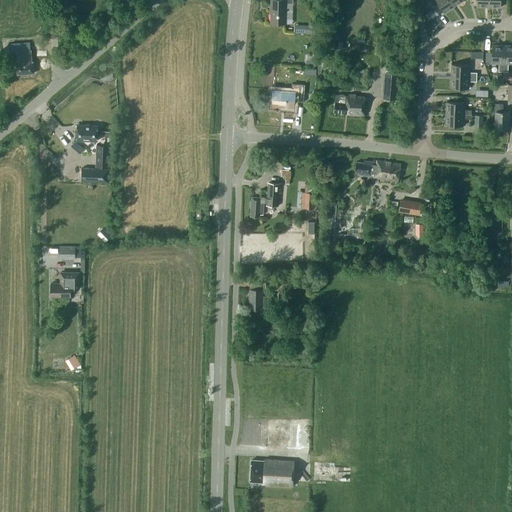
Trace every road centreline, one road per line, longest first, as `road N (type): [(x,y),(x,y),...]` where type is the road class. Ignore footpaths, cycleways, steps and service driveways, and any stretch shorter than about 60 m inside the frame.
road 1 (tertiary): [(216,511),(226,136)]
road 2 (tertiary): [(423,152),(226,136)]
road 3 (residential): [(423,152),(430,48),(454,28),(511,24)]
road 4 (tertiary): [(226,136),(237,0)]
road 5 (unclassified): [(60,81),(157,0)]
